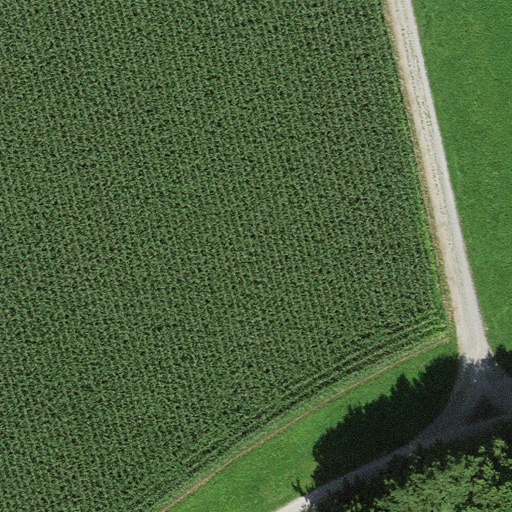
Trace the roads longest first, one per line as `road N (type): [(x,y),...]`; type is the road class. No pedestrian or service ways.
road 1 (track): [(490,440),(396,0)]
road 2 (track): [(511,437),(490,440),(345,511)]
